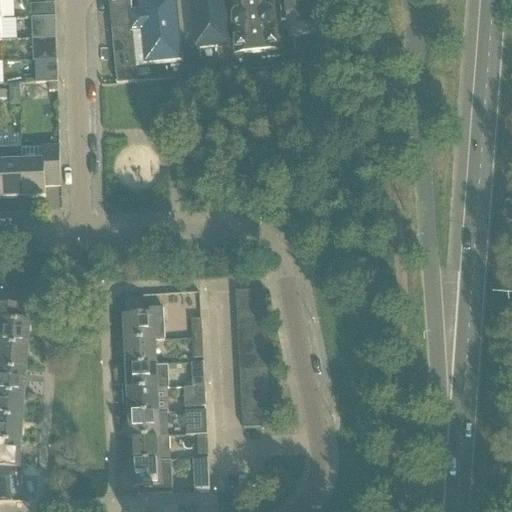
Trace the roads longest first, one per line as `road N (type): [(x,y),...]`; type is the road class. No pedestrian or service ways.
road 1 (primary): [(491,0),(453,511)]
road 2 (primary): [(409,0),(438,511)]
road 3 (residential): [(291,511),(314,485),(317,444),(273,250),(231,228),(82,232)]
road 4 (residential): [(82,232),(73,0)]
